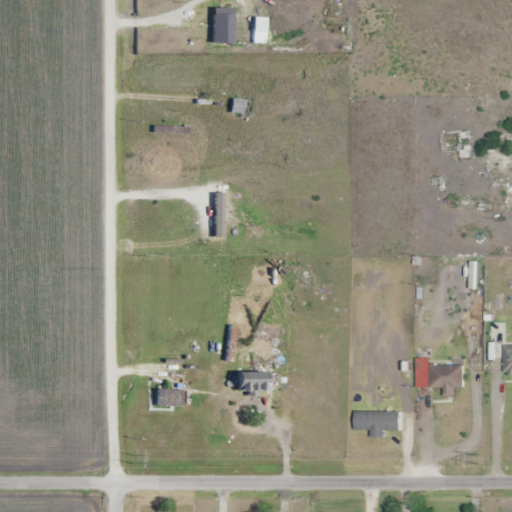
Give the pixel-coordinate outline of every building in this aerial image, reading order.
[(252,118),(253,101),(232,99),(230,116),(252,118)] [(495,210),(504,210),(504,179),(495,179),(495,210)] [(437,388),(447,388),(447,395),(457,395),(457,388),(467,388),(467,365),(437,365),(437,388)] [(268,372),(237,372),(237,394),(257,394),(257,391),(268,391),(268,372)] [(182,390),(157,390),(157,407),(182,407),(182,390)] [(358,430),(404,430),(404,411),(358,411),(358,430)]
